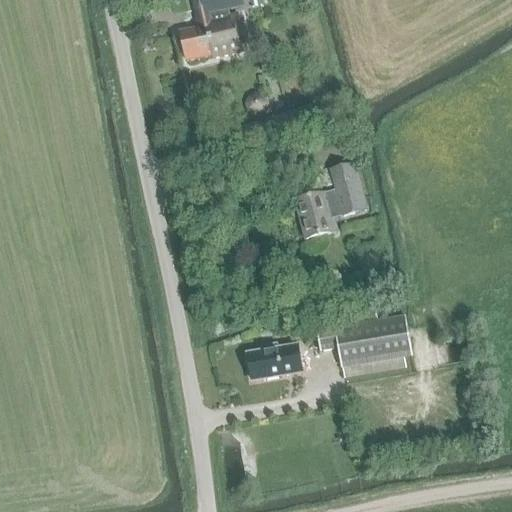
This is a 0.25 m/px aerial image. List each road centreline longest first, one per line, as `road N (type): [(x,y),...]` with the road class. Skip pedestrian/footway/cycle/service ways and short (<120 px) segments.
road 1 (unclassified): [(208,511),(185,361),(109,0)]
road 2 (track): [(347,511),(511,481)]
